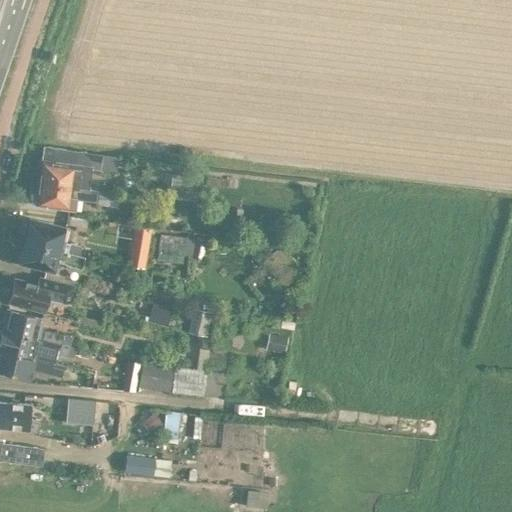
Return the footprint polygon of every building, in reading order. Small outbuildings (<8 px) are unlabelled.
[(35,162),(34,168),(37,172),(36,180),(72,185),(72,186),(87,188),(91,165),(97,165),(99,154),(99,152),(52,146),(41,145),(39,157),(39,159),(35,162)] [(172,172),(169,196),(177,197),(193,199),(196,176),(197,168),(183,166),(182,174),(172,172)] [(31,191),(30,198),(33,201),(33,203),(73,209),(73,206),(75,197),(81,198),(94,200),(95,189),(87,188),(72,186),(72,185),(36,180),(35,188),(31,191)] [(98,189),(96,202),(115,205),(117,192),(98,189)] [(86,218),(67,214),(65,223),(84,226),(86,218)] [(64,226),(28,217),(22,239),(58,248),(78,253),(80,244),(60,239),(64,226)] [(180,261),(184,236),(158,233),(155,258),(180,261)] [(204,237),(194,236),(191,257),(201,258),(204,237)] [(58,248),(22,239),(17,262),(53,271),(55,259),(65,262),(65,263),(80,266),(83,255),(78,253),(58,248)] [(131,239),(127,265),(143,267),(147,242),(131,239)] [(279,247),(274,246),(260,257),(276,277),(293,263),(279,247)] [(13,277),(7,300),(43,310),(46,298),(67,303),(71,286),(37,278),(35,283),(13,277)] [(76,285),(78,281),(61,277),(60,281),(76,285)] [(151,301),(146,319),(166,324),(170,306),(151,301)] [(42,315),(5,307),(0,327),(37,337),(37,336),(69,344),(71,335),(39,327),(42,315)] [(192,307),(187,330),(196,331),(205,333),(210,311),(192,307)] [(99,320),(77,314),(75,319),(97,326),(99,320)] [(68,344),(37,337),(0,327),(0,348),(32,357),(32,356),(55,362),(58,353),(65,355),(68,344)] [(196,331),(194,340),(198,345),(206,347),(209,334),(205,333),(196,331)] [(269,332),(266,345),(282,349),(285,335),(269,332)] [(0,348),(0,371),(27,377),(29,367),(59,375),(63,363),(55,362),(32,356),(32,357),(0,348)] [(206,351),(205,359),(219,361),(220,352),(206,351)] [(112,366),(123,368),(126,358),(114,356),(112,366)] [(153,388),(156,362),(130,358),(125,387),(138,389),(138,385),(153,388)] [(156,362),(153,388),(168,391),(173,365),(156,362)] [(204,369),(173,365),(170,390),(201,395),(204,369)] [(66,406),(65,420),(77,421),(92,422),(94,399),(92,399),(67,397),(66,406)] [(26,432),(36,433),(38,416),(29,415),(30,402),(0,399),(0,425),(28,428),(26,432)] [(152,410),(144,415),(151,427),(160,421),(152,410)] [(0,458),(21,462),(40,464),(42,446),(0,441),(1,438),(0,437),(0,458)] [(166,476),(168,458),(128,453),(126,471),(166,476)] [(187,469),(186,480),(193,480),(194,469),(187,469)] [(264,489),(246,487),(244,503),(261,506),(264,489)]
